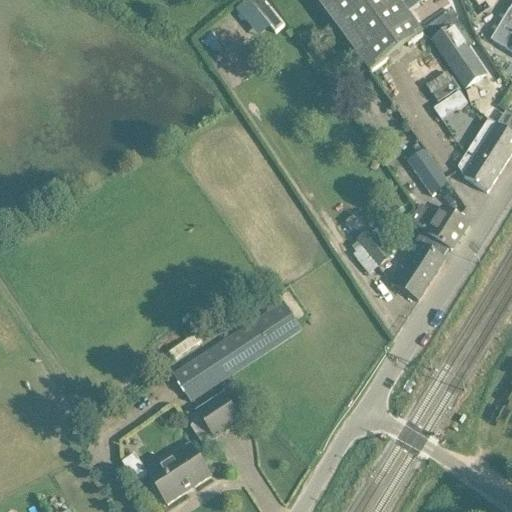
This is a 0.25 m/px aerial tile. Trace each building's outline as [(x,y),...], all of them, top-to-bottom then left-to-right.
[(317,0),(372,75),(424,37),(409,17),(407,14),(401,6),(396,0),(317,0)] [(426,0),(408,0),(401,6),(407,14),(417,7),(426,0)] [(426,0),(417,7),(424,17),(446,0),(426,0)] [(457,33),(434,47),(464,93),(486,79),(457,33)] [(474,146),(458,170),(464,179),(464,180),(487,195),(511,156),(511,136),(498,127),(482,151),(474,146)] [(424,152),(408,164),(432,198),(449,186),(424,152)] [(423,233),(448,250),(452,252),(469,225),(445,210),(439,218),(421,207),(410,225),(423,233)] [(356,237),(368,231),(361,215),(349,221),(356,237)] [(379,268),(392,257),(371,232),(358,243),(379,268)] [(390,285),(418,303),(418,304),(445,262),(442,259),(448,250),(423,233),(416,243),(421,247),(398,283),(394,280),(390,285)] [(173,377),(191,404),(302,331),(284,305),(173,377)] [(200,337),(171,356),(177,365),(205,346),(200,337)] [(197,413),(215,440),(242,423),(224,396),(197,413)] [(191,448),(148,477),(152,483),(150,485),(161,501),(163,500),(167,507),(187,494),(186,493),(194,488),(195,489),(211,479),(191,448)]
